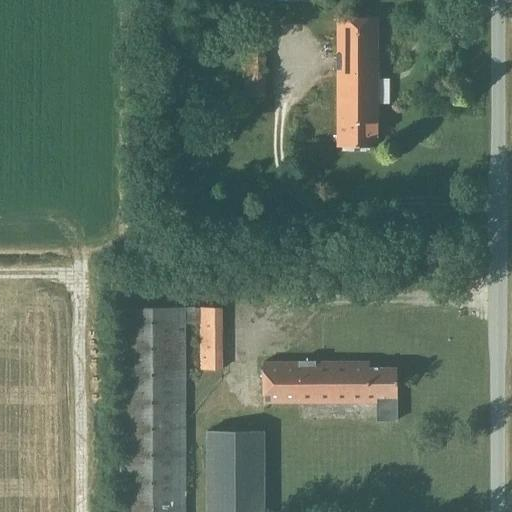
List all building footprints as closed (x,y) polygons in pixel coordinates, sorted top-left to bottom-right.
[(376,147),(376,17),(336,17),(336,147),(376,147)] [(236,96),(243,96),(264,96),(264,36),(236,36),(236,96)] [(185,511),(186,371),(200,371),(200,369),(200,309),(200,307),(118,308),(118,511),(185,511)] [(200,309),(200,369),(221,369),(221,309),(200,309)] [(396,397),(396,368),(368,368),(368,363),(262,363),(262,403),(376,403),(376,397),(396,397)] [(206,511),(264,511),(264,431),(206,431),(206,511)]
